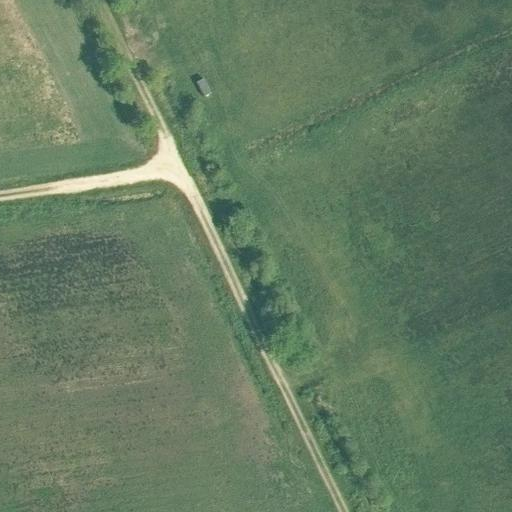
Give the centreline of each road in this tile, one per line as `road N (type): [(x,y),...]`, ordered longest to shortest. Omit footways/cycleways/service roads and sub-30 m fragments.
road 1 (track): [(0,197),(178,173),(343,511)]
road 2 (track): [(93,0),(178,173)]
